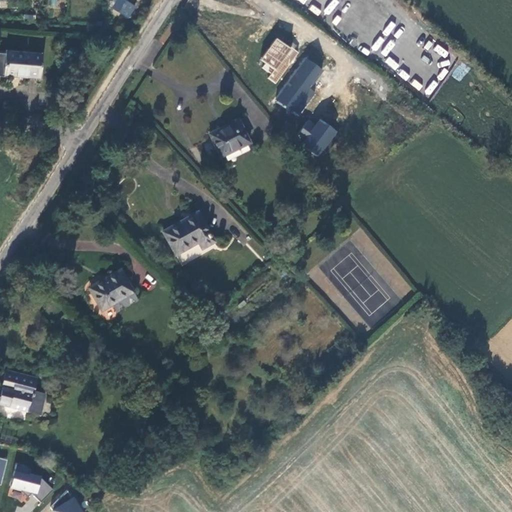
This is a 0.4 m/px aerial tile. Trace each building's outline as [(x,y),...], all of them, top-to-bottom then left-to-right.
[(380,44),(389,0),(369,0),(362,29),(350,27),(348,37),(380,44)] [(124,25),(115,23),(113,32),(122,34),(124,25)] [(267,78),(276,84),(298,52),(276,37),(258,63),(271,72),(267,78)] [(437,44),(433,50),(444,57),(448,52),(437,44)] [(6,52),(4,76),(40,80),(43,55),(32,54),(32,52),(23,51),(23,54),(6,52)] [(452,76),(460,81),(470,68),(461,62),(452,76)] [(335,99),(331,93),(324,84),(294,107),(309,127),(329,111),(326,107),(335,99)] [(250,143),(244,130),(239,120),(210,134),(222,157),(250,143)] [(34,188),(29,185),(24,193),(28,197),(34,188)] [(214,241),(208,232),(197,213),(164,232),(177,256),(199,244),(201,248),(214,241)] [(135,293),(129,283),(121,271),(90,289),(104,312),(114,306),(135,293)] [(135,293),(114,306),(118,313),(140,301),(135,293)] [(0,402),(41,412),(45,393),(35,391),(38,379),(8,372),(3,391),(0,389),(0,402)] [(11,491),(47,495),(50,476),(13,471),(11,491)] [(48,505),(52,511),(83,511),(70,491),(48,505)]
